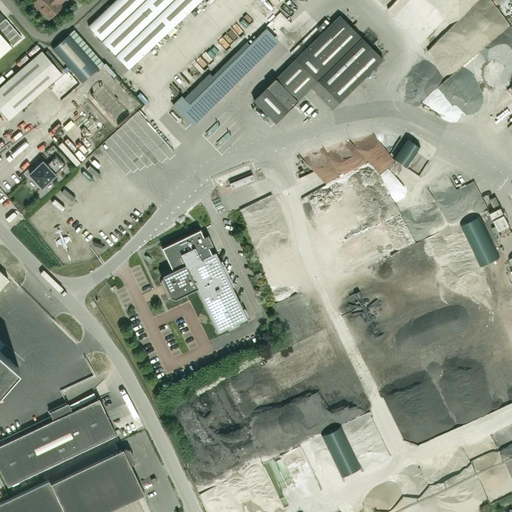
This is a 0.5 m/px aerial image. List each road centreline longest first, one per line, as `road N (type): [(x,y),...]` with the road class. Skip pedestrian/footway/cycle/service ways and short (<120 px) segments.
road 1 (unclassified): [(194,511),(111,352),(0,229)]
road 2 (unknown): [(121,257),(169,360),(189,362),(208,350),(182,308)]
road 3 (unknown): [(191,137),(163,111),(151,80),(234,0)]
